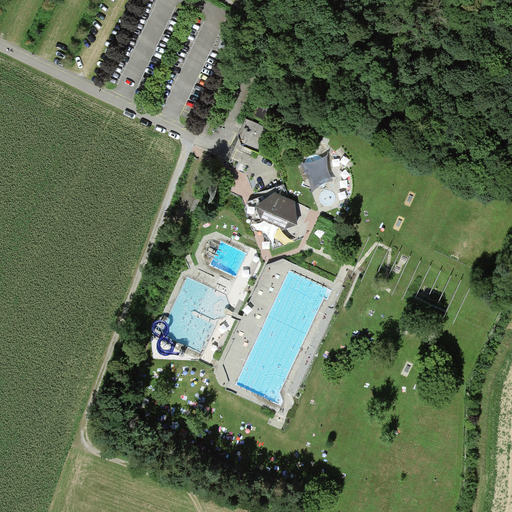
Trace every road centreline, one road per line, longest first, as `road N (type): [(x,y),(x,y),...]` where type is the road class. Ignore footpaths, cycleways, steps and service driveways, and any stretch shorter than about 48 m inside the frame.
road 1 (track): [(187,134),(81,438),(188,486),(200,511)]
road 2 (track): [(460,511),(470,391),(511,302)]
road 3 (residential): [(0,44),(187,134)]
